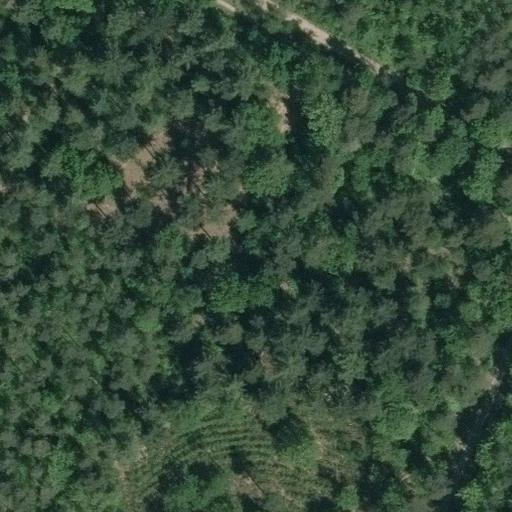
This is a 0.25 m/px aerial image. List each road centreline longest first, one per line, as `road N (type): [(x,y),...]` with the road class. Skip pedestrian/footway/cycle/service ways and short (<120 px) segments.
road 1 (track): [(511,153),(249,0)]
road 2 (track): [(439,511),(511,334)]
